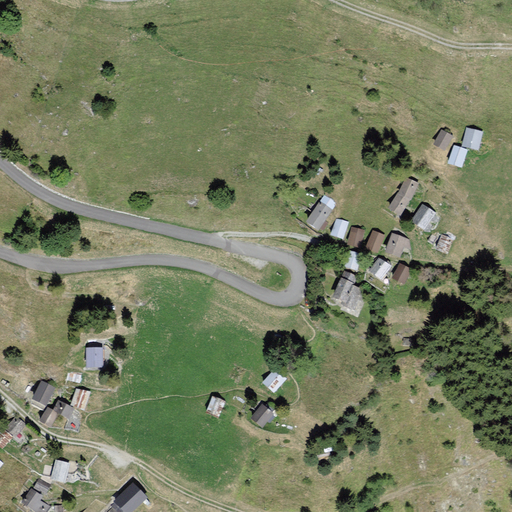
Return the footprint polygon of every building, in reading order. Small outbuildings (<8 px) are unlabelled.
[(482,150),(484,134),(470,132),(467,148),(482,150)] [(449,150),(454,137),(445,133),(439,146),(449,150)] [(467,167),(470,152),(458,149),(454,165),(467,167)] [(413,200),(419,184),(408,180),(402,195),(413,200)] [(403,215),(410,201),(399,196),(392,210),(403,215)] [(322,230),(336,204),(324,197),(309,223),(322,230)] [(416,222),(428,229),(436,215),(423,208),(416,222)] [(345,239),(348,223),(338,221),(335,237),(345,239)] [(361,248),(364,231),(352,229),(350,246),(361,248)] [(381,250),(386,236),(373,232),(369,246),(381,250)] [(403,255),(407,238),(393,236),(390,252),(403,255)] [(442,252),(453,255),(458,241),(447,237),(442,252)] [(361,254),(350,250),(346,265),(357,270),(361,254)] [(393,267),(379,259),(373,271),(386,278),(393,267)] [(397,279),(410,284),(416,271),(403,265),(397,279)] [(359,277),(345,273),(336,301),(360,309),(366,290),(357,287),(359,277)] [(105,366),(103,347),(88,349),(90,368),(105,366)] [(266,382),(277,391),(288,377),(276,368),(266,382)] [(49,405),(56,388),(43,383),(36,400),(49,405)] [(86,410),(90,393),(78,390),(74,407),(86,410)] [(210,411),(222,415),(226,400),(215,397),(210,411)] [(75,410),(60,402),(56,411),(71,418),(75,410)] [(256,417),(266,425),(276,413),(265,405),(256,417)] [(60,414),(49,409),(43,422),(53,427),(60,414)] [(26,424),(15,417),(7,430),(18,436),(26,424)] [(13,438),(2,430),(0,433),(0,444),(5,448),(13,438)] [(69,481),(70,465),(57,464),(55,480),(69,481)] [(52,487),(40,480),(36,488),(48,494),(52,487)] [(137,511),(149,500),(134,487),(115,507),(119,511),(137,511)] [(46,498),(33,490),(25,502),(39,511),(50,511),(53,507),(44,502),(46,498)]
